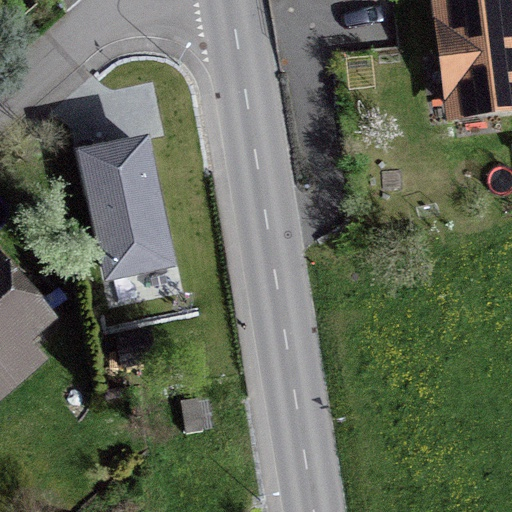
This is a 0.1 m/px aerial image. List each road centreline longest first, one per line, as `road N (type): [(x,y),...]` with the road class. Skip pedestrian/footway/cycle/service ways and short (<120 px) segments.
road 1 (tertiary): [(228,0),(314,511)]
road 2 (residential): [(129,0),(0,103)]
